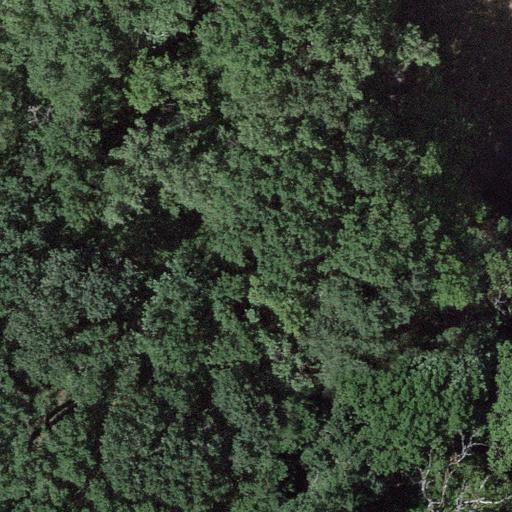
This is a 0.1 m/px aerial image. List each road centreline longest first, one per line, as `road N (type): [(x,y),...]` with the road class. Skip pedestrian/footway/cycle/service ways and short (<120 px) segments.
road 1 (track): [(358,0),(410,134),(511,499)]
road 2 (track): [(0,437),(278,0)]
